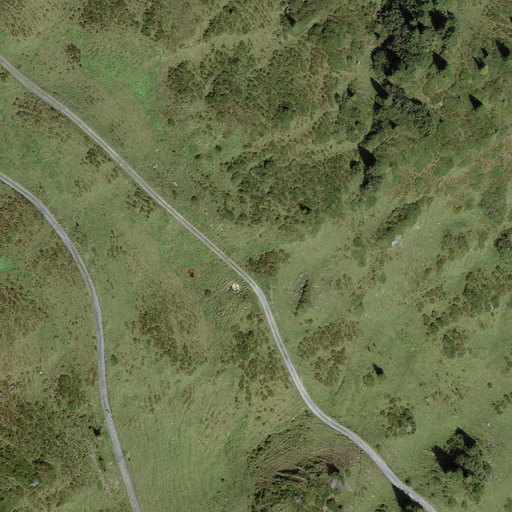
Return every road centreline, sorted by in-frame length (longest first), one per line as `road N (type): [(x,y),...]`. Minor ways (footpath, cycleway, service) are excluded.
road 1 (track): [(0,59),(79,121),(248,279),(305,398),(431,511)]
road 2 (track): [(137,511),(103,398),(85,272),(45,211),(0,175)]
